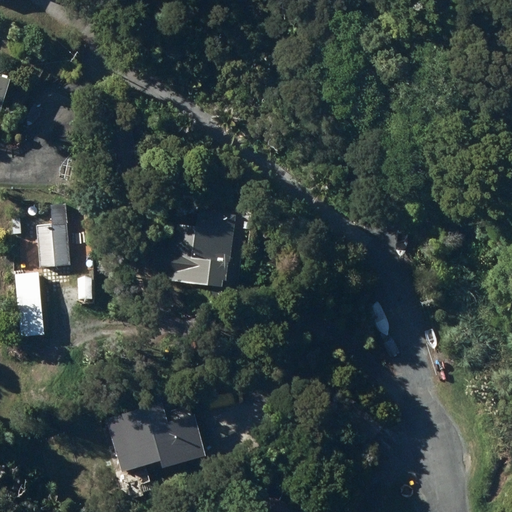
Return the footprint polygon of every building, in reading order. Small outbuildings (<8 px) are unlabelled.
[(0,77),(0,118),(1,119),(12,81),(0,77)] [(134,134),(107,138),(114,184),(140,181),(134,134)] [(54,224),(37,226),(41,268),(72,265),(69,224),(67,224),(65,209),(53,210),(54,224)] [(156,249),(152,273),(167,275),(166,281),(227,290),(228,283),(232,284),(235,267),(231,266),(238,218),(179,210),(173,251),(156,249)] [(20,218),(12,218),(12,231),(21,231),(20,218)] [(37,270),(14,271),(16,335),(49,334),(47,287),(37,287),(37,270)] [(87,283),(62,285),(63,300),(88,298),(87,283)] [(165,471),(210,458),(198,416),(171,424),(165,402),(107,419),(123,475),(136,471),(139,480),(151,477),(148,468),(163,464),(165,471)] [(302,511),(257,493),(249,511),(302,511)]
